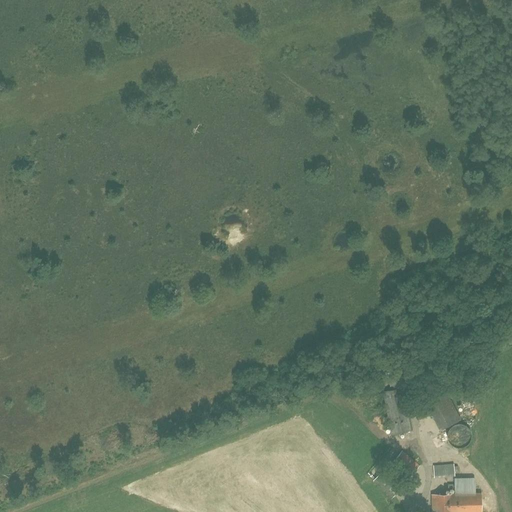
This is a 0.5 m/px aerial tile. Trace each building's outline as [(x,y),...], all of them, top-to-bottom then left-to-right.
[(503,337),(487,341),(491,351),(506,346),(503,337)] [(388,376),(390,390),(383,391),(392,434),(411,431),(402,388),(404,387),(401,374),(388,376)] [(467,379),(458,383),(464,394),(473,390),(467,379)] [(461,420),(456,410),(434,421),(439,431),(461,420)] [(402,450),(391,464),(408,479),(420,466),(402,450)] [(458,466),(454,466),(454,464),(433,465),(434,478),(455,476),(455,474),(459,473),(458,466)] [(374,481),(392,497),(403,485),(385,469),(374,481)] [(481,511),(481,493),(432,495),(432,511),(481,511)]
